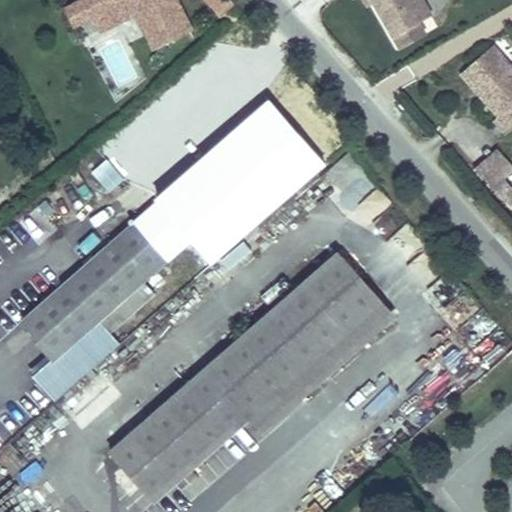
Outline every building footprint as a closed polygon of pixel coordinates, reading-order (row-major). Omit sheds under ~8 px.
[(70,20),(86,11),(79,0),(72,0),(61,7),(70,20)] [(79,0),(86,11),(95,28),(133,10),(151,45),(188,26),(174,0),(79,0)] [(205,0),(218,14),(232,3),(229,0),(205,0)] [(366,1),(387,35),(415,25),(428,16),(418,0),(360,0),(363,4),(366,1)] [(415,25),(387,35),(395,47),(420,37),(415,25)] [(490,117),(505,136),(511,129),(511,64),(493,42),(460,71),(495,112),(490,117)] [(322,130),(336,117),(318,97),(304,110),(322,130)] [(472,168),(509,212),(511,209),(511,189),(503,179),(511,171),(511,166),(496,148),(472,168)] [(107,157),(91,172),(109,193),(126,178),(107,157)] [(349,216),(357,209),(370,224),(392,204),(351,157),(320,184),(349,216)] [(387,238),(405,227),(395,212),(377,224),(387,238)] [(170,261),(135,219),(17,321),(52,362),(100,321),(146,282),(170,261)] [(251,420),(385,304),(340,252),(111,448),(156,501),(251,420)] [(100,321),(111,333),(156,294),(146,282),(100,321)] [(397,318),(385,304),(251,420),(263,433),(397,318)] [(111,333),(100,321),(52,362),(35,377),(55,400),(120,344),(111,333)] [(326,511),(338,503),(330,493),(308,511),(326,511)]
